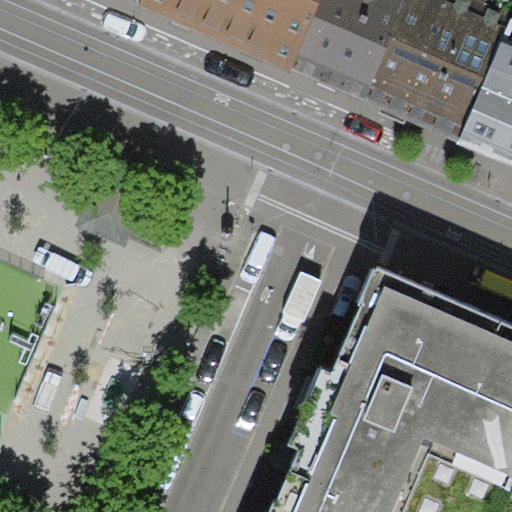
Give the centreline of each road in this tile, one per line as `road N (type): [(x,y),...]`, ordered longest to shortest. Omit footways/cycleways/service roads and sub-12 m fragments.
road 1 (unclassified): [(350,168),(0,18)]
road 2 (residential): [(350,168),(208,511)]
road 3 (unclassified): [(511,238),(350,168)]
